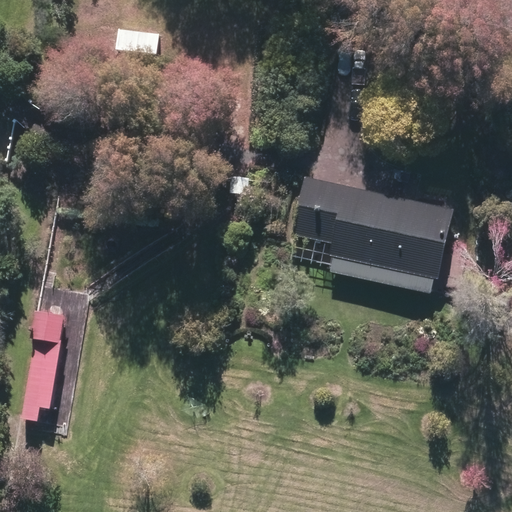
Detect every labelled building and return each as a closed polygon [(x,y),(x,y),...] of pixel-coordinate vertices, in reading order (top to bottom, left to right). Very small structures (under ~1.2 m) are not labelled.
[(166,32),(121,32),(121,59),(165,59),(166,32)] [(228,199),(245,200),(245,182),(229,181),(228,199)] [(326,247),(324,259),(432,283),(447,214),(299,181),(287,238),(326,247)] [(16,228),(31,230),(34,206),(19,204),(16,228)] [(16,425),(31,427),(33,413),(43,415),(57,324),(31,320),(16,425)]
